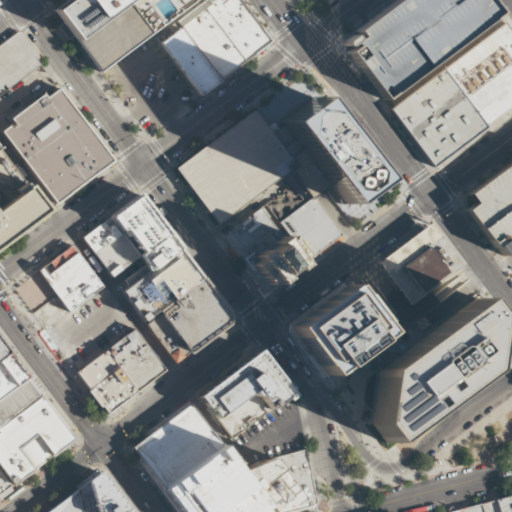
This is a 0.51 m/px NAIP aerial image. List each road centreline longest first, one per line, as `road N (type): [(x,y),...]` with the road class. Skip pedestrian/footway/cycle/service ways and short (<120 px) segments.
road 1 (residential): [(0,268),(363,0)]
road 2 (tertiary): [(266,323),(19,0)]
road 3 (secondary): [(270,0),(333,69),(511,303)]
road 4 (secondary): [(511,138),(266,323)]
road 5 (tertiary): [(511,381),(390,469),(369,459),(309,386)]
road 6 (secondary): [(266,323),(104,444)]
road 7 (primary): [(104,444),(0,303)]
road 8 (tertiary): [(374,511),(511,473)]
road 9 (tertiary): [(339,511),(309,386)]
